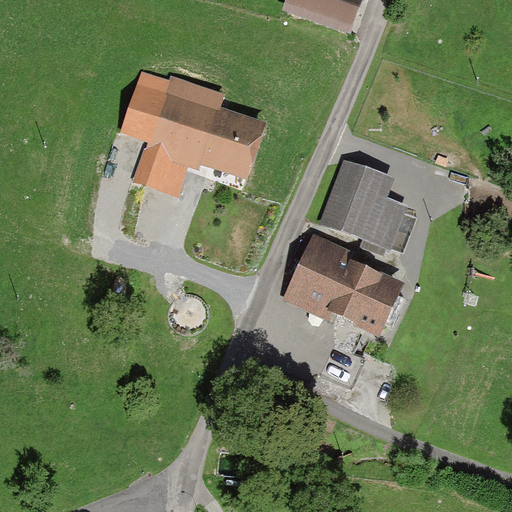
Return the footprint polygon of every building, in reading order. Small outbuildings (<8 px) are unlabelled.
[(290,0),(286,11),(345,33),(357,0),(290,0)] [(237,191),(261,123),(148,83),(128,141),(146,148),(133,184),(168,196),(177,170),(237,191)] [(379,176),(346,164),(321,228),(381,251),(396,213),(369,202),(379,176)] [(375,336),(397,286),(308,248),(287,298),(375,336)] [(353,386),(364,359),(335,347),(324,374),(353,386)]
